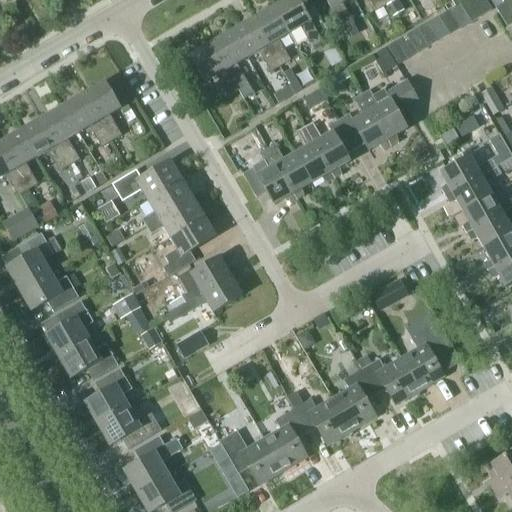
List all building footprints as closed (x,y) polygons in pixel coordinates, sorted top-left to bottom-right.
[(297,0),(287,0),(273,8),(289,35),(296,47),(307,40),(312,49),(322,43),(310,23),(310,22),(297,0)] [(325,0),(331,10),(343,31),(353,25),(342,4),(348,0),(325,0)] [(368,0),(375,12),(385,6),(381,0),(368,0)] [(404,11),(397,0),(396,0),(386,7),(392,19),(404,11)] [(470,0),(469,0),(460,5),(470,23),(471,23),(481,17),(470,0)] [(485,0),(470,0),(481,17),(491,11),(492,11),(485,0)] [(511,0),(508,0),(503,3),(497,7),(495,8),(506,27),(511,23),(511,0)] [(452,10),(449,11),(460,29),(470,23),(460,5),(452,10)] [(278,41),(289,35),(273,8),(252,20),(280,67),(290,62),(278,41)] [(383,8),(374,13),(379,20),(387,15),(383,8)] [(449,11),(439,18),(449,35),(460,29),(449,11)] [(439,18),(428,24),(438,42),(449,35),(439,18)] [(270,73),(280,67),(252,20),(232,32),(247,59),(258,53),(270,73)] [(428,24),(417,30),(428,48),(438,42),(428,24)] [(417,30),(407,36),(417,54),(428,48),(417,30)] [(238,92),(237,92),(243,102),(254,96),(236,65),(247,59),(232,32),(211,44),(238,92)] [(407,36),(396,43),(406,60),(417,54),(407,36)] [(396,43),(385,49),(396,67),(406,60),(396,43)] [(228,97),(237,92),(238,92),(211,44),(189,57),(205,84),(216,77),(228,97)] [(385,49),(373,56),(384,74),(396,67),(385,49)] [(306,89),(300,78),(289,85),(289,86),(295,95),(306,89)] [(83,95),(111,143),(121,137),(109,116),(120,110),(105,83),(83,95)] [(406,131),(398,116),(418,104),(406,83),(386,94),(384,91),(372,97),(369,92),(361,96),(391,148),(398,144),(396,137),(406,131)] [(289,86),(273,95),(279,104),(295,95),(289,86)] [(504,110),(492,88),(480,95),(492,117),(504,110)] [(101,148),(111,143),(83,95),(63,107),(78,134),(89,128),(101,148)] [(351,122),(364,145),(368,153),(379,147),(383,152),(391,148),(361,96),(353,100),(362,116),(351,122)] [(127,106),(120,110),(123,115),(130,111),(127,106)] [(67,141),(78,134),(63,107),(42,120),(69,167),(79,161),(67,141)] [(355,151),(364,145),(351,122),(348,116),(338,122),(355,151)] [(59,173),(69,167),(42,120),(21,132),(36,158),(47,152),(59,173)] [(355,151),(338,122),(329,127),(332,133),(345,156),(355,151)] [(350,163),(345,156),(332,133),(321,140),(312,124),(304,128),(334,180),(341,176),(339,169),(350,163)] [(334,180),(304,128),(296,133),(305,148),(294,155),(312,185),(322,179),(326,185),(334,180)] [(445,149),(459,141),(453,131),(439,138),(445,149)] [(0,143),(27,191),(37,185),(25,165),(36,158),(21,132),(0,143)] [(440,190),(445,198),(496,168),(508,162),(511,159),(511,158),(499,136),(489,142),(497,157),(476,169),(470,158),(440,175),(446,186),(440,190)] [(27,191),(0,143),(0,179),(5,176),(17,197),(27,191)] [(312,185),(294,155),(283,161),(274,145),(267,150),(296,202),(304,198),(301,191),(312,185)] [(258,202),(268,196),(274,207),(284,201),(289,206),(296,202),(267,150),(259,154),(263,162),(252,168),(252,169),(242,174),(258,202)] [(511,169),(508,162),(496,168),(501,176),(511,169)] [(141,191),(147,202),(181,182),(170,163),(141,180),(136,171),(112,185),(122,202),(141,191)] [(501,176),(496,168),(445,198),(449,205),(455,203),(461,213),(491,196),(485,185),(501,176)] [(99,185),(100,186),(106,183),(105,181),(101,173),(94,176),(99,185)] [(89,178),(80,184),(86,194),(95,189),(89,178)] [(193,200),(181,182),(147,202),(153,213),(141,220),(146,228),(193,200)] [(70,191),(75,201),(78,199),(85,195),(85,194),(80,185),(70,191)] [(511,198),(498,207),(491,196),(461,213),(467,223),(462,228),(466,235),(511,208),(511,198)] [(204,219),(193,200),(146,228),(150,236),(163,229),(169,239),(204,219)] [(111,203),(98,211),(106,224),(119,216),(111,203)] [(51,205),(39,211),(40,212),(46,223),(57,216),(51,205)] [(511,219),(511,208),(466,235),(470,242),(477,240),(482,250),(511,233),(511,231),(507,222),(511,219)] [(5,223),(2,225),(12,242),(15,240),(38,227),(32,217),(28,210),(26,211),(5,223)] [(40,212),(32,217),(38,227),(46,223),(40,212)] [(204,219),(169,239),(175,250),(163,258),(168,265),(163,268),(168,278),(195,262),(190,253),(215,238),(204,219)] [(117,231),(106,237),(112,247),(121,242),(123,240),(117,231)] [(511,233),(482,250),(488,261),(483,265),(487,272),(511,258),(511,233)] [(53,256),(45,243),(41,235),(16,250),(22,260),(7,269),(19,290),(49,273),(42,262),(53,256)] [(95,236),(89,239),(93,246),(100,242),(96,235),(95,236)] [(53,238),(45,243),(53,256),(61,251),(57,243),(53,238)] [(117,266),(125,262),(118,250),(111,254),(117,266)] [(511,258),(487,272),(491,280),(498,278),(504,288),(511,283),(511,258)] [(219,259),(192,275),(189,272),(178,279),(186,293),(180,297),(181,298),(185,304),(185,305),(237,274),(232,267),(226,269),(219,259)] [(114,264),(106,269),(112,279),(120,274),(114,264)] [(55,285),(49,273),(19,290),(32,312),(47,303),(53,314),(78,299),(73,290),(67,279),(66,278),(55,285)] [(237,274),(185,305),(190,312),(205,303),(212,314),(242,296),(236,286),(241,281),(237,274)] [(73,275),(67,279),(73,290),(79,286),(73,275)] [(371,297),(378,310),(406,294),(399,282),(371,297)] [(144,283),(132,289),(135,295),(147,288),(144,283)] [(141,309),(133,295),(112,307),(120,321),(141,309)] [(181,298),(166,307),(170,314),(174,311),(185,305),(185,304),(181,298)] [(46,336),(59,358),(97,336),(90,324),(92,323),(80,302),(55,317),(61,328),(46,336)] [(185,305),(174,311),(179,319),(190,312),(185,305)] [(144,319),(133,325),(138,333),(149,327),(144,319)] [(432,359),(442,353),(452,347),(438,324),(410,340),(417,351),(400,360),(419,392),(443,378),(432,359)] [(162,343),(152,326),(141,332),(142,336),(140,337),(149,352),(162,343)] [(308,332),(298,338),(304,349),(310,346),(312,339),(308,332)] [(208,346),(201,333),(179,345),(187,358),(208,346)] [(106,346),(104,347),(97,336),(59,358),(71,379),(86,371),(92,381),(118,367),(106,346)] [(367,356),(356,362),(361,371),(372,365),(367,356)] [(372,365),(361,371),(360,371),(374,395),(384,389),(395,407),(419,392),(400,360),(383,370),(378,361),(372,365)] [(243,366),(232,373),(238,382),(248,376),(243,366)] [(98,425),(127,408),(121,397),(131,391),(119,370),(94,385),(100,395),(85,404),(98,425)] [(374,395),(360,371),(343,382),(348,391),(332,400),(350,433),(375,419),(364,401),(374,395)] [(296,394),(286,400),(292,411),(303,405),(296,394)] [(303,405),(292,411),(306,435),(316,429),(326,447),(350,433),(332,400),(315,410),(309,401),(303,405)] [(149,411),(134,420),(127,408),(98,425),(110,447),(122,440),(128,451),(161,432),(149,411)] [(292,412),(274,422),(280,431),(263,441),(282,473),(306,459),(296,441),(306,435),(292,411),(292,412)] [(282,473),(263,441),(246,451),(236,432),(218,443),(234,469),(238,475),(247,470),(258,487),(282,473)] [(176,439),(164,447),(159,438),(133,452),(139,463),(125,472),(137,493),(166,476),(160,465),(170,458),(170,457),(182,450),(176,439)] [(488,484),(493,492),(511,481),(511,452),(490,465),(498,479),(488,484)] [(234,469),(224,475),(238,499),(249,493),(238,475),(234,469)] [(173,487),(166,476),(137,493),(148,511),(153,511),(164,506),(167,511),(178,511),(196,502),(184,481),(173,487)] [(511,481),(493,492),(498,500),(507,495),(511,502),(511,481)]
